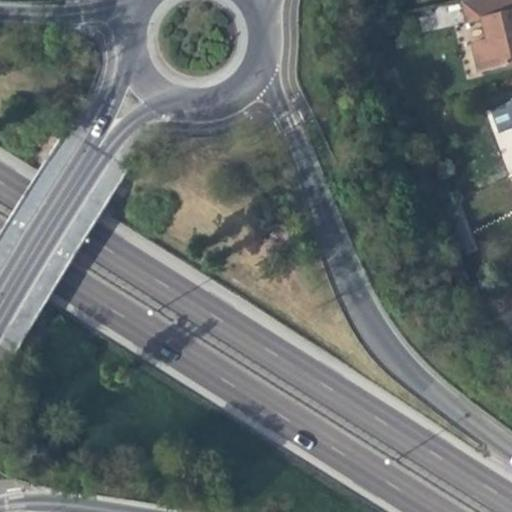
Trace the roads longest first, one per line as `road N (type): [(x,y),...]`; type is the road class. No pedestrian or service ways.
road 1 (trunk): [(511,505),(0,184)]
road 2 (trunk): [(0,239),(433,511)]
road 3 (trunk): [(511,448),(419,383),(340,272),(284,79),(251,60)]
road 4 (tertiary): [(0,312),(105,146)]
